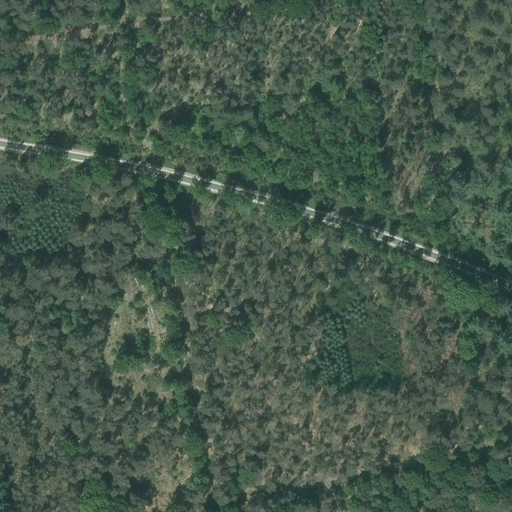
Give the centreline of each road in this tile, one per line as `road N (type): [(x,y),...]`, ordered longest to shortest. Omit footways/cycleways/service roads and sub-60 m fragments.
road 1 (unclassified): [(511,282),(288,205),(0,143)]
road 2 (track): [(156,172),(220,511)]
